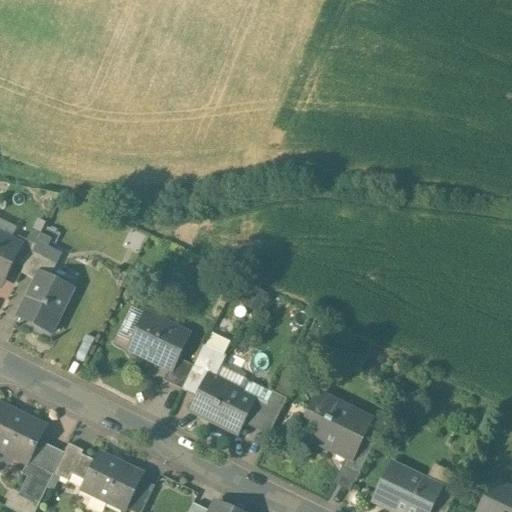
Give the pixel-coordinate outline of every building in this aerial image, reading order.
[(17,245),(0,237),(0,282),(10,263),(18,246),(17,245)] [(37,247),(20,238),(17,245),(18,246),(10,263),(25,270),(33,254),(37,247)] [(57,266),(33,254),(25,270),(22,276),(37,283),(40,276),(50,280),(57,266)] [(50,280),(40,276),(37,283),(19,319),(53,335),(74,292),(50,280)] [(190,337),(152,319),(145,333),(140,331),(130,351),(171,371),(174,372),(179,360),(190,337)] [(227,359),(205,348),(195,368),(184,392),(199,399),(209,378),(216,381),(227,359)] [(195,368),(179,360),(174,372),(171,371),(166,383),(184,392),(195,368)] [(216,381),(209,378),(199,399),(192,413),(239,436),(247,421),(256,402),(216,381)] [(288,401),(274,394),(268,408),(259,427),(272,433),(288,401)] [(369,422),(322,399),(303,436),(323,446),(324,444),(350,457),(349,459),(350,459),(351,460),(359,443),(369,422)] [(268,408),(256,402),(247,421),(259,427),(268,408)] [(46,430),(0,407),(0,450),(29,465),(29,464),(40,443),(46,430)] [(66,455),(40,443),(29,464),(40,469),(55,477),(66,455)] [(373,450),(359,443),(351,460),(350,459),(345,468),(361,475),(373,450)] [(66,455),(55,477),(70,483),(85,453),(70,446),(66,455)] [(144,478),(101,457),(83,491),(125,511),(127,511),(128,511),(142,482),(144,478)] [(440,490),(391,466),(373,502),(393,511),(430,511),(433,507),(441,490),(440,490)] [(40,469),(25,499),(41,506),(55,477),(40,469)] [(448,472),(440,490),(441,490),(433,507),(443,511),(449,511),(465,481),(448,472)] [(142,482),(128,511),(129,511),(144,511),(156,489),(142,482)] [(511,511),(511,492),(503,488),(503,489),(498,488),(493,490),(490,494),(489,498),(491,503),(494,507),(491,511),(511,511)]
